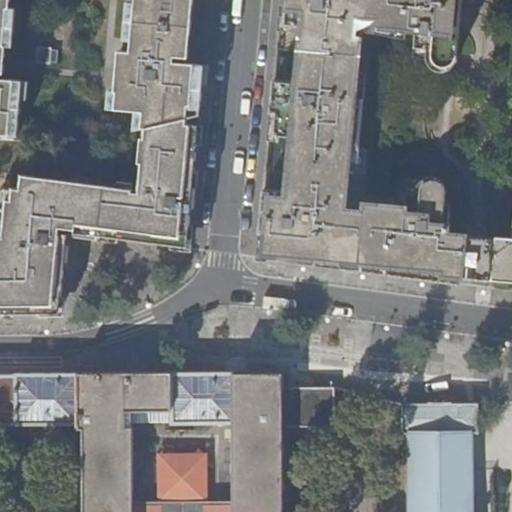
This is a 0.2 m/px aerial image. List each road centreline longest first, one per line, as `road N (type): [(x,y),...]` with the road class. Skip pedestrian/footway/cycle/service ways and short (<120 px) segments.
road 1 (residential): [(256,0),(226,286)]
road 2 (residential): [(226,286),(511,324)]
road 3 (residential): [(0,347),(89,340),(226,286)]
